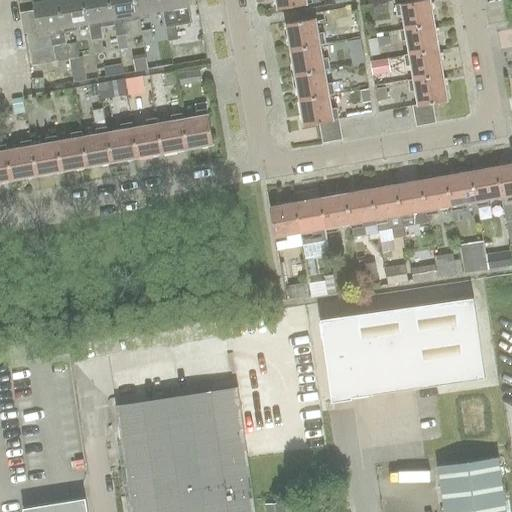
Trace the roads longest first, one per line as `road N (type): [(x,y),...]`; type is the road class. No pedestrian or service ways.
road 1 (residential): [(0,208),(259,158)]
road 2 (residential): [(259,158),(497,136)]
road 3 (residential): [(259,158),(227,0)]
road 4 (residential): [(475,0),(497,136)]
